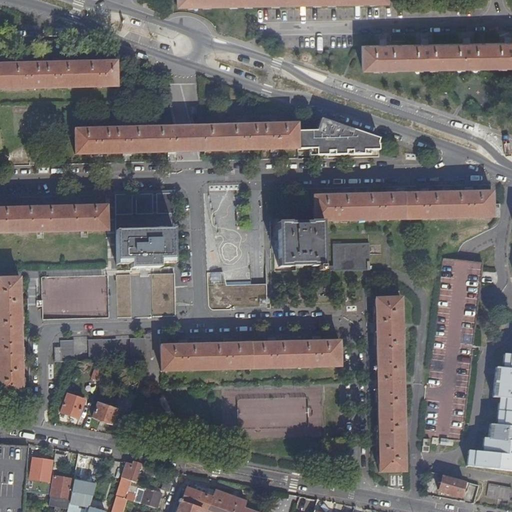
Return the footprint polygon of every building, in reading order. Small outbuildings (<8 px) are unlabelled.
[(511,41),(361,44),(362,69),(511,65),(511,41)] [(0,90),(116,86),(115,61),(0,64),(0,90)] [(331,133),(334,126),(320,122),(316,132),(331,133)] [(326,150),(326,157),(326,161),(378,160),(377,141),(353,133),(351,137),(346,135),(348,131),(334,126),(331,133),(316,132),(296,131),(296,124),(193,126),(199,151),(296,148),(296,151),(308,150),(308,154),(320,154),(319,150),(326,150)] [(175,127),(175,151),(199,151),(193,126),(175,127)] [(175,151),(175,127),(74,129),(74,154),(175,151)] [(491,191),(312,196),(313,220),(499,216),(499,203),(491,203),(491,191)] [(116,215),(131,215),(131,213),(134,214),(175,213),(174,192),(116,194),(116,215)] [(0,207),(0,233),(106,230),(105,205),(0,207)] [(369,268),(368,243),(340,244),(340,241),(332,241),(333,264),(323,264),(321,222),(309,222),(309,224),(289,225),(289,223),(277,224),(278,266),(289,266),(289,265),(310,264),(310,265),(318,265),(318,270),(369,268)] [(116,231),(117,262),(131,261),(132,268),(159,266),(159,260),(174,260),(173,229),(116,231)] [(476,309),(474,308),(478,296),(481,262),(459,260),(444,259),(426,434),(463,438),(476,309)] [(42,320),(177,315),(176,291),(175,290),(176,287),(175,272),(40,277),(42,320)] [(223,272),(206,272),(207,307),(265,306),(265,284),(223,285),(223,272)] [(18,278),(0,278),(0,394),(21,394),(18,278)] [(400,298),(375,298),(380,472),(405,472),(400,298)] [(116,341),(91,341),(91,350),(75,350),(75,342),(62,342),(63,364),(145,362),(144,340),(131,340),(131,348),(116,349),(116,341)] [(339,341),(160,346),(161,372),(339,366),(339,341)] [(511,353),(503,353),(502,361),(507,367),(495,366),(491,394),(504,396),(497,401),(496,407),(500,409),(497,420),(500,424),(489,423),(487,437),(483,437),(482,444),(485,450),(467,449),(466,464),(511,468),(511,353)] [(124,391),(118,410),(112,425),(124,429),(135,395),(124,391)] [(84,401),(66,394),(60,413),(78,419),(84,401)] [(238,422),(238,427),(254,427),(254,421),(281,421),(281,399),(244,399),(244,422),(238,422)] [(112,425),(118,410),(97,403),(91,418),(112,425)] [(0,511),(6,511),(11,446),(0,445),(0,511)] [(6,511),(23,511),(25,491),(26,485),(26,479),(29,447),(11,446),(6,511)] [(65,456),(55,454),(54,461),(52,468),(63,470),(65,456)] [(47,481),(46,494),(49,494),(52,468),(54,461),(32,457),(29,479),(47,481)] [(136,482),(140,466),(126,463),(121,477),(128,479),(136,482)] [(167,471),(162,489),(169,492),(175,472),(167,471)] [(460,498),(464,481),(443,475),(438,491),(460,498)] [(68,499),(71,480),(52,477),(49,496),(68,499)] [(124,493),(128,479),(121,477),(115,496),(126,499),(157,508),(162,493),(146,489),(145,491),(138,489),(137,493),(136,492),(134,496),(124,493)] [(25,491),(46,494),(47,481),(29,479),(26,479),(26,485),(25,491)] [(70,503),(89,507),(95,486),(74,482),(70,503)] [(509,500),(511,488),(490,484),(487,496),(509,500)] [(254,511),(244,508),(246,501),(214,490),(212,497),(186,488),(182,500),(179,499),(178,502),(179,502),(175,511),(254,511)] [(123,509),(126,499),(115,496),(113,502),(113,504),(111,511),(113,511),(114,511),(116,507),(123,509)]
